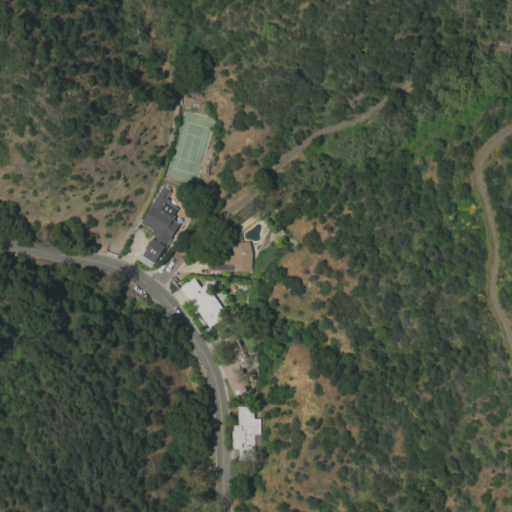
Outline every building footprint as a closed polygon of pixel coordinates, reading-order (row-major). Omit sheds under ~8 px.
[(172,216),(174,217),(173,220),(179,224),(175,229),(178,231),(173,238),(171,236),(170,237),(171,238),(165,249),(164,248),(159,256),(160,256),(158,259),(157,258),(150,268),(138,260),(150,240),(152,241),(152,239),(151,239),(154,235),(150,232),(152,230),(147,227),(146,228),(141,224),(142,224),(140,223),(142,219),(144,215),(145,216),(148,212),(147,211),(148,209),(149,209),(152,205),(150,204),(162,186),(164,187),(165,186),(167,186),(168,187),(169,189),(169,190),(170,191),(166,198),(169,200),(168,202),(177,208),(172,216)] [(237,270),(237,271),(208,270),(208,254),(234,255),(231,245),(249,241),(252,252),(251,271),(237,270)] [(226,315),(208,327),(188,297),(187,298),(180,287),(194,278),(200,287),(205,284),(226,315)] [(220,364),(224,362),(222,357),(230,353),(223,339),(235,334),(248,365),(241,369),(248,384),(244,386),(246,391),(234,396),(220,364)] [(252,406),(253,418),(259,418),(260,453),(254,453),(254,457),(256,457),(256,456),(257,456),(257,459),(238,460),(238,449),(232,449),(231,429),(232,429),(232,425),(237,425),(237,407),(252,406)]
